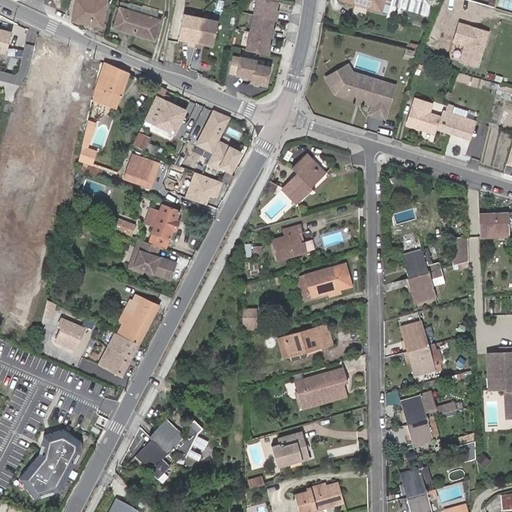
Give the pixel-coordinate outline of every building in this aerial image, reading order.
[(76,0),(72,21),(101,27),(106,0),(76,0)] [(338,0),(362,7),(362,8),(378,13),(382,0),(338,0)] [(411,0),(409,8),(420,11),(423,0),(411,0)] [(125,3),(123,9),(156,20),(158,13),(125,3)] [(156,20),(123,9),(118,8),(112,28),(154,42),(160,22),(156,20)] [(200,20),(183,16),(179,38),(189,40),(188,42),(187,46),(195,48),(202,49),(203,45),(203,43),(213,45),(218,23),(200,20)] [(273,20),(254,16),(250,33),(270,37),(272,38),(273,30),(271,29),(272,26),(273,20)] [(490,31),(458,22),(452,42),(464,46),(459,62),(479,68),(490,31)] [(10,33),(0,29),(0,52),(4,54),(10,33)] [(270,37),(250,33),(247,50),(268,55),(270,47),(268,46),(269,43),(270,37)] [(43,48),(32,79),(41,82),(43,76),(67,84),(76,59),(43,48)] [(258,60),(233,55),(229,75),(252,79),(251,84),(267,87),(271,67),(257,64),(258,60)] [(128,71),(104,62),(95,89),(93,99),(116,107),(128,71)] [(369,113),(385,117),(394,84),(352,72),(348,64),(326,76),(335,93),(372,104),(369,113)] [(164,90),(160,87),(142,125),(157,133),(160,127),(172,133),(183,111),(160,99),(164,90)] [(33,93),(32,112),(56,114),(58,95),(33,93)] [(447,133),(450,121),(441,118),(441,117),(430,113),(432,105),(415,99),(406,125),(435,134),(436,129),(447,133)] [(231,117),(212,108),(194,145),(213,154),(207,165),(218,170),(220,167),(232,172),(242,151),(220,141),(231,117)] [(473,121),(443,111),(441,117),(441,118),(450,121),(447,133),(450,134),(468,140),(473,121)] [(60,148),(71,152),(78,131),(67,127),(60,148)] [(92,141),(94,130),(86,129),(82,146),(88,147),(90,140),(92,141)] [(153,154),(164,158),(166,151),(156,148),(145,142),(147,138),(138,133),(132,145),(153,154)] [(88,147),(82,146),(79,159),(93,163),(97,150),(88,147)] [(158,164),(131,155),(122,177),(130,180),(150,187),(158,164)] [(296,174),(281,188),(296,204),(311,191),(311,192),(312,191),(309,188),(323,176),(305,156),(291,168),(296,174)] [(92,165),(79,161),(76,169),(100,177),(103,169),(92,165)] [(117,172),(93,163),(92,165),(103,169),(116,174),(117,172)] [(220,180),(230,184),(234,175),(224,171),(220,180)] [(222,183),(194,173),(185,197),(207,204),(210,196),(217,199),(222,183)] [(277,185),(269,181),(265,189),(274,193),(277,185)] [(154,224),(147,241),(165,247),(168,240),(171,231),(174,232),(178,222),(175,221),(178,213),(160,206),(158,210),(150,207),(146,221),(154,224)] [(511,211),(504,212),(504,213),(480,214),(481,237),(509,236),(508,230),(511,230),(511,211)] [(133,225),(116,219),(114,224),(111,223),(110,227),(130,234),(133,225)] [(312,240),(302,242),(300,233),(301,233),(299,225),(281,229),(283,237),(270,240),(275,260),(305,252),(314,250),(312,240)] [(468,256),(467,234),(452,234),(453,266),(468,262),(468,256)] [(158,246),(138,239),(128,267),(142,272),(143,268),(169,278),(175,262),(154,254),(158,246)] [(410,279),(442,269),(440,262),(432,264),(431,261),(429,261),(427,252),(424,253),(423,249),(403,254),(410,279)] [(345,263),(296,277),(302,299),(328,292),(329,296),(342,293),(340,288),(351,285),(345,263)] [(445,276),(442,269),(410,279),(416,301),(436,296),(433,285),(444,282),(442,277),(445,276)] [(139,345),(160,305),(136,295),(133,301),(130,300),(119,320),(123,322),(117,333),(139,345)] [(55,317),(57,301),(47,300),(45,316),(55,317)] [(242,312),(243,326),(256,326),(256,312),(242,312)] [(86,328),(64,318),(54,341),(77,351),(86,328)] [(408,352),(428,346),(422,322),(402,328),(408,352)] [(306,356),(305,352),(333,345),(327,323),(277,338),(283,359),(289,357),(290,361),(306,356)] [(117,333),(114,332),(98,364),(122,376),(139,345),(117,333)] [(433,345),(428,346),(408,352),(414,375),(434,370),(433,366),(442,363),(438,350),(435,351),(433,345)] [(505,388),(506,417),(511,416),(511,351),(487,353),(488,388),(505,388)] [(302,379),(301,374),(293,376),(294,377),(292,377),(301,409),(347,396),(343,383),(347,381),(342,363),(341,363),(342,368),(302,379)] [(472,378),(471,372),(461,374),(462,381),(472,378)] [(181,390),(175,396),(186,407),(192,401),(181,390)] [(407,424),(434,417),(456,410),(454,403),(436,408),(431,392),(428,393),(400,401),(407,424)] [(175,396),(173,398),(184,409),(186,407),(175,396)] [(193,435),(202,427),(193,418),(187,423),(186,430),(182,434),(165,417),(147,435),(150,438),(166,454),(172,447),(182,453),(193,435)] [(439,435),(434,417),(407,424),(413,448),(433,443),(432,437),(439,435)] [(63,429),(43,435),(38,454),(19,478),(34,500),(60,491),(81,451),(81,441),(63,429)] [(302,430),(277,438),(279,443),(271,446),(278,467),(310,458),(302,430)] [(475,442),(475,433),(464,437),(467,445),(474,442),(475,442)] [(203,460),(209,439),(195,435),(189,456),(203,460)] [(167,463),(171,458),(166,454),(150,438),(133,456),(156,479),(170,466),(167,463)] [(463,463),(476,459),(474,442),(467,445),(459,447),(463,463)] [(407,498),(433,491),(427,468),(401,475),(407,498)] [(262,475),(253,478),(255,486),(264,483),(262,475)] [(325,483),(313,486),(314,488),(306,490),(306,491),(294,495),(298,511),(301,511),(312,509),(312,511),(343,502),(338,483),(326,486),(325,483)] [(435,490),(433,491),(407,498),(410,511),(432,511),(429,501),(437,498),(435,490)] [(511,511),(511,495),(502,496),(502,511),(511,511)] [(140,511),(141,511),(116,500),(109,511),(140,511)]
